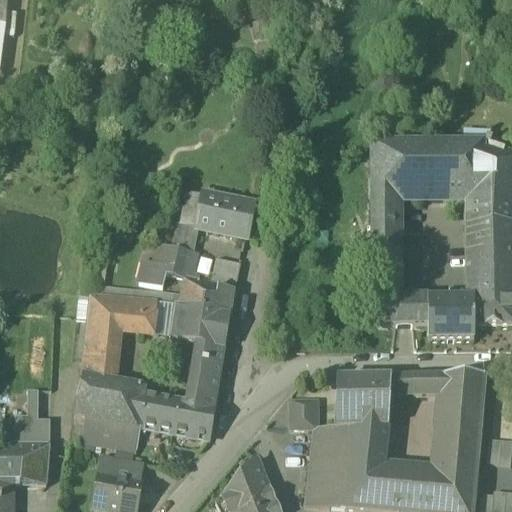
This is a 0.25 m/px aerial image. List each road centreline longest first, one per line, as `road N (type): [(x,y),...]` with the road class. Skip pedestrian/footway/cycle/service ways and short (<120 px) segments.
road 1 (residential): [(236,442),(285,378),(312,367),(511,366)]
road 2 (residential): [(236,442),(261,265)]
